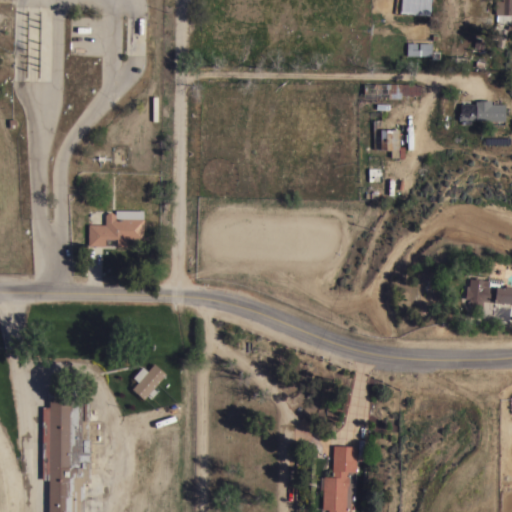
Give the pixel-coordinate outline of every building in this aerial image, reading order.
[(511,0),(511,13),(494,13),(495,0),(511,0)] [(502,47),(496,45),(497,39),(490,37),(493,26),(507,30),(502,47)] [(431,42),(431,55),(406,54),(406,42),(431,42)] [(400,97),(363,97),(363,82),(419,83),(419,94),(400,94),(400,97)] [(474,101),(477,101),(477,100),(491,100),(491,103),(505,103),(505,121),(489,121),(489,119),(472,119),(472,121),(470,121),(470,123),(461,123),(458,119),(458,114),(459,114),(459,103),(474,103),(474,101)] [(398,145),(404,145),(403,156),(398,156),(398,149),(397,149),(397,156),(390,157),(390,149),(372,148),(372,135),(372,119),(381,118),(381,129),(398,128),(398,145)] [(143,209),(143,218),(143,239),(127,239),(127,245),(116,245),(116,239),(104,238),(104,245),(87,245),(87,223),(104,223),(104,214),(109,211),(115,214),(115,209),(143,209)] [(336,280),(331,278),(340,255),(344,257),(336,280)] [(511,299),(509,299),(509,302),(499,301),(499,302),(480,300),(481,305),(470,307),(470,305),(467,304),(466,300),(468,299),(468,298),(464,298),(465,285),(467,285),(468,278),(473,278),(473,276),(480,277),(480,279),(489,280),(489,282),(498,283),(498,281),(501,282),(500,287),(503,287),(503,284),(511,284),(511,299)] [(152,388),(156,391),(151,397),(147,394),(143,399),(131,389),(137,382),(132,377),(141,366),(147,371),(153,364),(165,374),(152,388)] [(42,406),(48,406),(49,386),(71,387),(71,383),(81,383),(81,386),(87,386),(87,402),(89,402),(89,419),(88,419),(88,439),(90,439),(89,481),(83,481),(83,495),(86,495),(86,500),(83,500),(83,511),(48,511),(48,479),(41,479),(42,406)] [(323,476),(331,476),(332,444),(356,445),(355,471),(354,471),(354,488),(350,493),(350,509),(345,509),(344,511),(327,511),(328,509),(321,508),(323,476)]
